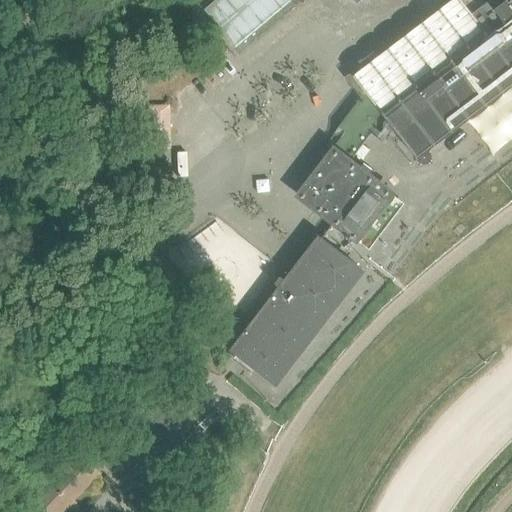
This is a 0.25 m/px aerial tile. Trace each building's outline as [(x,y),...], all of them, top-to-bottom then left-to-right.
[(236,48),(291,1),(290,0),(217,0),(205,11),(236,48)] [(511,0),(497,0),(473,18),(459,0),(458,0),(365,72),(362,67),(347,79),(362,100),(330,141),(352,162),(375,128),(391,123),(418,158),(511,85),(511,0)] [(148,148),(149,148),(164,148),(164,111),(147,111),(148,148)] [(334,150),(299,196),(310,205),(336,225),(358,242),(394,195),(346,159),(334,150)] [(364,271),(325,241),(321,238),(233,353),(275,386),(364,271)] [(162,306),(176,296),(156,269),(142,280),(162,306)] [(193,402),(173,382),(170,379),(149,399),(154,404),(149,409),(144,404),(118,430),(141,453),(193,402)] [(116,435),(93,458),(111,475),(122,464),(124,467),(129,461),(127,459),(134,453),(116,435)] [(73,502),(100,475),(78,453),(32,500),(43,511),(67,511),(75,504),(73,502)]
